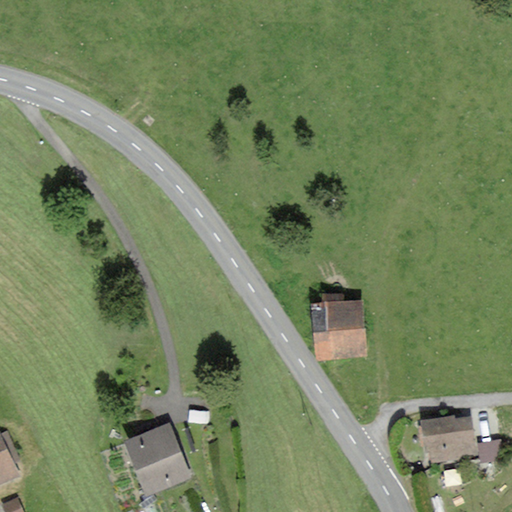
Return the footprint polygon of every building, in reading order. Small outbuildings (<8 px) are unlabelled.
[(365,299),(322,302),(325,354),(369,351),(365,299)] [(456,414),(429,417),(431,448),(437,448),(438,459),(465,456),(465,451),(476,450),(474,417),(457,419),(456,414)] [(173,423),(134,439),(153,489),(193,473),(173,423)] [(4,429),(0,431),(0,485),(25,473),(4,429)] [(24,511),(17,497),(0,505),(0,507),(2,511),(24,511)]
